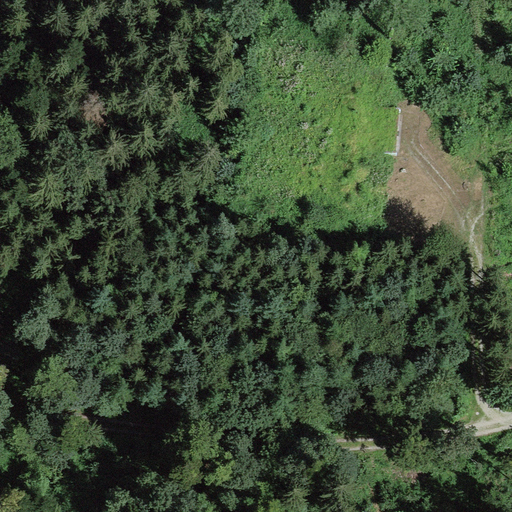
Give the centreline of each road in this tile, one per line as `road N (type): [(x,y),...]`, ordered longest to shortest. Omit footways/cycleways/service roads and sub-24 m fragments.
road 1 (track): [(511,415),(439,436),(270,443),(132,430),(0,403)]
road 2 (track): [(504,418),(472,307),(453,190),(418,116),(388,95),(356,117)]
